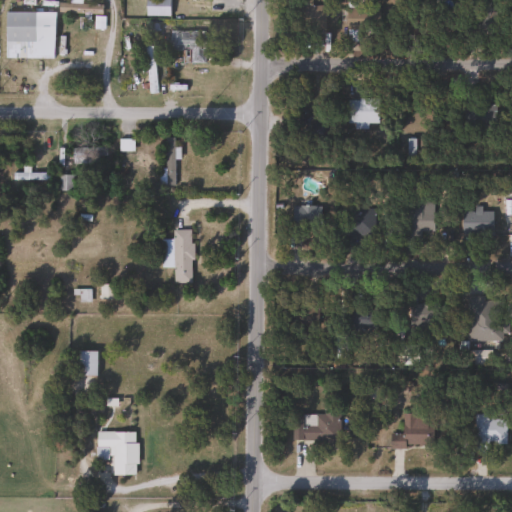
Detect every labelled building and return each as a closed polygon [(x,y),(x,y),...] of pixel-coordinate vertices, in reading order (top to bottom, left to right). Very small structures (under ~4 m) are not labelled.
[(144,16),(144,0),(168,0),(168,16),(144,16)] [(98,10),(98,13),(58,11),(58,4),(85,5),(85,9),(98,10)] [(32,56),(32,42),(3,42),(4,12),(53,12),(53,57),(32,56)] [(343,43),(343,19),(359,19),(359,43),(343,43)] [(169,50),(169,31),(202,31),(202,63),(181,63),(181,50),(169,50)] [(146,93),(146,57),(154,57),(154,93),(146,93)] [(377,123),(345,123),(345,99),(377,99),(377,123)] [(175,185),(164,185),(163,138),(172,138),(173,147),(174,147),(175,185)] [(96,163),(72,163),(72,148),(96,148),(96,163)] [(73,192),(55,191),(56,175),(73,175),(73,192)] [(431,201),(431,235),(402,235),(402,201),(431,201)] [(372,212),(372,237),(346,236),(346,211),(372,212)] [(491,235),(460,235),(460,211),(491,211),(491,235)] [(172,283),(172,267),(161,267),(161,240),(171,240),(171,230),(191,230),(191,283),(172,283)] [(464,341),(464,297),(502,297),(502,341),(464,341)] [(411,303),(440,303),(440,325),(411,325),(411,303)] [(377,307),(377,331),(347,331),(347,307),(377,307)] [(76,375),(76,351),(95,351),(95,375),(76,375)] [(324,441),(290,440),(290,413),(338,413),(338,447),(323,447),(324,441)] [(388,433),(401,433),(401,414),(425,414),(425,423),(431,423),(432,448),(388,448),(388,433)] [(504,448),(462,447),(462,436),(472,437),(473,415),(505,415),(504,448)] [(94,459),(94,431),(135,431),(135,475),(110,475),(110,459),(94,459)]
